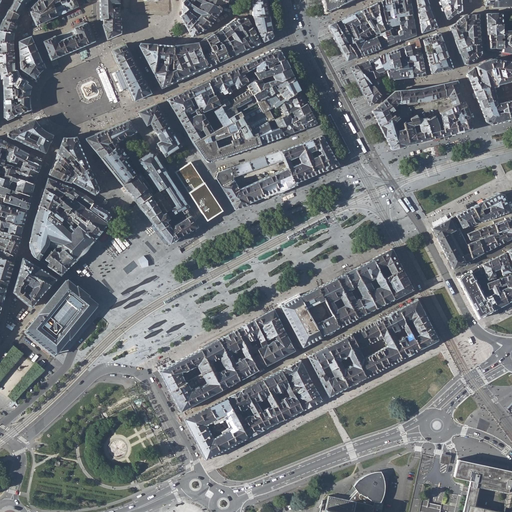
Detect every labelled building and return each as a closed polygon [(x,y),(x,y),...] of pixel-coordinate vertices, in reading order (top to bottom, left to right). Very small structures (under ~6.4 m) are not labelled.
[(14,0),(11,6),(8,9),(19,14),(23,6),(28,0),(14,0)] [(36,25),(57,16),(54,8),(61,5),(59,0),(38,0),(35,3),(29,10),(36,25)] [(78,7),(77,4),(75,0),(73,0),(61,5),(54,8),(57,16),(78,7)] [(99,0),(100,20),(102,20),(106,20),(111,18),(119,18),(119,8),(115,8),(115,7),(113,7),(113,5),(115,4),(119,4),(119,0),(99,0)] [(191,0),(182,0),(182,14),(180,16),(191,37),(192,37),(209,27),(215,18),(191,0)] [(204,0),(191,0),(215,18),(222,9),(204,0)] [(204,0),(222,9),(225,0),(204,0)] [(251,0),(252,16),(268,16),(264,0),(251,0)] [(321,0),(323,12),(325,13),(352,0),(321,0)] [(380,0),(375,2),(378,19),(381,26),(386,24),(383,19),(380,0)] [(389,0),(380,0),(383,19),(386,24),(388,26),(388,28),(390,27),(389,25),(398,24),(397,21),(396,16),(394,16),(394,14),(392,14),(390,8),(389,0)] [(389,0),(390,8),(392,14),(394,14),(394,16),(396,16),(397,21),(412,19),(410,7),(397,12),(396,7),(392,8),(392,4),(395,3),(394,0),(389,0)] [(394,0),(395,3),(396,7),(397,12),(410,7),(409,0),(394,0)] [(458,0),(438,0),(446,18),(447,19),(459,9),(458,0)] [(375,2),(367,7),(377,31),(382,29),(381,26),(378,19),(375,2)] [(416,8),(419,22),(432,17),(427,4),(416,8)] [(367,7),(360,10),(366,22),(369,26),(373,33),(376,31),(377,31),(367,7)] [(8,9),(3,19),(14,23),(19,14),(8,9)] [(360,10),(353,13),(359,23),(358,27),(360,29),(361,30),(365,37),(373,33),(369,26),(366,28),(364,24),(366,22),(360,10)] [(485,14),(486,26),(502,25),(502,24),(507,24),(506,12),(504,13),(501,13),(497,13),(485,14)] [(353,13),(340,19),(345,30),(347,29),(352,37),(349,38),(351,40),(358,37),(356,33),(356,31),(354,25),(359,23),(353,13)] [(477,15),(464,16),(464,31),(466,31),(466,36),(463,36),(460,36),(461,38),(464,45),(468,45),(467,43),(471,43),(471,45),(479,44),(477,15)] [(255,24),(259,34),(271,30),(268,16),(252,16),(255,24)] [(449,28),(454,40),(461,38),(460,36),(458,31),(460,31),(460,32),(461,32),(461,31),(463,31),(464,31),(464,16),(449,28)] [(436,27),(432,17),(419,22),(420,33),(436,27)] [(119,27),(119,18),(111,18),(106,20),(102,20),(102,25),(106,39),(119,33),(120,27),(119,27)] [(236,19),(235,19),(242,34),(244,33),(243,31),(251,27),(246,18),(236,19)] [(0,25),(0,30),(13,33),(16,24),(14,23),(3,19),(0,25)] [(235,19),(230,22),(237,34),(238,34),(240,38),(239,38),(245,50),(249,48),(242,34),(235,19)] [(340,19),(335,22),(347,42),(348,41),(351,45),(349,46),(356,57),(361,55),(351,40),(349,38),(345,30),(340,19)] [(415,35),(412,19),(397,21),(398,24),(401,23),(402,25),(398,26),(398,28),(399,28),(401,34),(402,40),(415,35)] [(230,22),(226,24),(232,36),(233,39),(240,52),(245,50),(239,38),(238,39),(236,35),(237,34),(230,22)] [(346,61),(356,57),(349,46),(347,42),(335,22),(329,25),(328,27),(345,60),(346,61)] [(91,36),(88,29),(85,23),(73,28),(74,29),(70,31),(77,48),(93,41),(91,36)] [(226,24),(218,29),(223,38),(224,39),(233,55),(240,52),(233,39),(232,36),(226,24)] [(393,43),(391,38),(390,34),(388,35),(386,30),(389,29),(388,28),(388,26),(386,24),(381,26),(382,29),(388,45),(393,43)] [(486,26),(486,34),(493,34),(502,34),(502,31),(502,26),(507,26),(507,24),(502,24),(502,25),(486,26)] [(391,38),(393,43),(402,40),(401,34),(399,28),(398,28),(398,26),(389,29),(390,34),(391,38)] [(260,43),(251,27),(243,31),(244,33),(242,34),(249,48),(260,43)] [(212,33),(217,43),(221,41),(223,46),(221,47),(228,58),(233,55),(224,39),(223,38),(218,29),(212,33)] [(380,48),(388,45),(382,29),(377,31),(376,31),(377,34),(377,35),(375,36),(380,48)] [(0,30),(0,41),(12,42),(13,34),(13,33),(0,30)] [(272,36),(271,30),(259,34),(263,42),(271,38),(272,36)] [(356,33),(358,37),(360,40),(365,37),(361,30),(356,33)] [(511,30),(507,31),(502,31),(502,34),(502,52),(511,53),(511,30)] [(70,31),(59,35),(66,53),(77,48),(70,31)] [(219,45),(218,45),(217,43),(212,33),(205,38),(218,62),(228,58),(221,47),(219,45)] [(422,40),(430,74),(451,69),(438,34),(422,40)] [(494,51),(502,52),(502,34),(493,34),(494,51)] [(50,60),(66,53),(59,35),(55,37),(54,36),(42,41),(48,54),(50,60)] [(39,72),(44,67),(42,61),(42,62),(31,36),(18,42),(20,69),(35,78),(38,73),(39,72)] [(361,55),(380,48),(375,36),(361,42),(360,40),(358,37),(351,40),(361,55)] [(218,62),(205,38),(197,43),(207,67),(218,62)] [(454,40),(457,49),(464,45),(461,38),(454,40)] [(408,43),(402,46),(406,57),(408,56),(412,55),(411,49),(419,47),(418,39),(408,42),(408,43)] [(0,41),(0,53),(13,52),(12,42),(0,41)] [(138,46),(153,73),(156,44),(140,43),(138,46)] [(180,45),(173,45),(172,64),(179,80),(191,74),(193,73),(207,67),(197,43),(192,43),(187,44),(180,45)] [(179,80),(172,64),(173,45),(156,44),(153,73),(161,88),(179,80)] [(480,54),(479,44),(471,45),(468,45),(464,45),(457,49),(463,63),(466,64),(480,54)] [(117,64),(120,70),(134,64),(130,58),(131,57),(124,45),(111,51),(117,64)] [(402,46),(397,48),(399,57),(398,57),(400,69),(408,68),(407,66),(407,62),(406,60),(406,57),(402,46)] [(420,53),(419,47),(411,49),(412,55),(420,53)] [(397,48),(386,52),(388,59),(389,58),(394,71),(398,70),(400,69),(398,57),(399,57),(397,48)] [(276,49),(269,52),(274,63),(278,61),(284,59),(279,49),(276,49)] [(0,53),(0,65),(14,63),(13,52),(0,53)] [(259,57),(243,64),(247,71),(252,68),(254,67),(256,71),(256,72),(257,73),(262,71),(264,70),(263,68),(266,66),(266,67),(267,69),(268,69),(273,67),(272,65),(272,64),(274,63),(269,52),(259,57)] [(386,52),(381,55),(384,64),(381,65),(381,67),(383,70),(387,68),(388,73),(394,71),(389,58),(388,59),(386,52)] [(422,59),(420,53),(412,55),(408,56),(409,59),(406,60),(407,62),(412,61),(422,59)] [(378,56),(367,60),(372,71),(381,67),(381,65),(384,64),(381,55),(378,56)] [(480,81),(478,82),(479,89),(491,85),(489,76),(493,75),(495,85),(511,80),(511,61),(493,57),(481,62),(476,67),(480,81)] [(284,60),(284,59),(278,61),(279,63),(279,64),(273,67),(268,69),(268,70),(263,72),(262,71),(257,73),(260,80),(271,77),(288,68),(284,60)] [(424,72),(422,59),(412,61),(413,65),(407,66),(408,68),(410,67),(412,77),(425,76),(424,72)] [(367,60),(355,65),(368,79),(378,77),(381,76),(384,75),(385,75),(385,73),(383,70),(381,67),(372,71),(367,60)] [(14,71),(14,67),(14,63),(0,65),(0,78),(0,80),(14,71)] [(143,81),(134,64),(120,70),(127,87),(133,101),(150,93),(143,81)] [(243,64),(227,72),(230,78),(232,78),(234,83),(237,88),(246,81),(247,80),(245,77),(243,73),(247,71),(243,64)] [(381,96),(380,95),(373,86),(370,87),(369,85),(371,84),(368,79),(355,65),(349,67),(349,68),(368,105),(369,105),(380,95),(380,96),(381,96)] [(400,78),(412,77),(410,67),(408,68),(400,69),(398,70),(400,78)] [(292,75),(288,68),(271,77),(260,80),(257,73),(256,72),(253,72),(256,77),(254,78),(253,77),(249,80),(250,82),(246,85),(248,89),(252,96),(264,89),(273,86),(274,85),(292,75)] [(466,73),(474,92),(480,90),(479,89),(478,82),(473,68),(466,73)] [(389,79),(400,78),(398,70),(394,71),(388,73),(387,73),(389,78),(389,79)] [(30,87),(19,80),(17,78),(14,71),(0,80),(2,87),(3,99),(11,99),(11,97),(16,97),(16,98),(28,97),(29,92),(30,87)] [(127,87),(120,71),(115,73),(122,90),(127,87)] [(228,85),(234,83),(232,78),(230,78),(227,72),(225,73),(228,80),(226,81),(228,85)] [(225,73),(219,75),(227,92),(228,93),(231,92),(228,85),(226,81),(228,80),(225,73)] [(219,75),(213,78),(218,89),(219,92),(222,91),(223,94),(224,94),(227,92),(219,75)] [(275,89),(273,86),(264,89),(252,96),(253,98),(255,103),(268,97),(294,79),(292,75),(274,85),(276,88),(275,89)] [(380,82),(378,77),(368,79),(371,84),(373,86),(380,95),(384,91),(382,85),(381,85),(380,82)] [(213,78),(207,81),(212,91),(218,89),(213,78)] [(274,109),(279,106),(299,90),(294,79),(268,97),(274,109)] [(207,81),(190,89),(193,97),(198,108),(201,112),(202,114),(204,109),(215,106),(216,109),(221,107),(214,95),(213,96),(212,91),(207,81)] [(420,89),(399,91),(399,104),(399,108),(394,112),(395,113),(397,116),(398,116),(403,122),(410,118),(414,116),(408,107),(408,103),(418,102),(423,101),(423,103),(436,100),(439,112),(464,102),(464,101),(456,81),(420,89)] [(493,124),(509,120),(504,102),(496,104),(491,85),(479,89),(480,90),(474,92),(485,121),(490,125),(493,124)] [(167,99),(181,123),(187,120),(185,116),(194,111),(196,114),(201,112),(198,108),(194,109),(189,98),(193,97),(190,89),(167,99)] [(221,107),(223,111),(228,108),(227,105),(228,104),(229,104),(224,94),(223,94),(222,91),(219,92),(218,89),(212,91),(213,96),(214,95),(221,107)] [(252,96),(248,89),(246,90),(246,91),(231,99),(232,102),(229,104),(228,104),(227,105),(228,108),(249,98),(252,96)] [(289,113),(306,104),(299,90),(279,106),(274,109),(278,118),(282,116),(278,109),(280,108),(284,115),(285,115),(289,113)] [(394,91),(385,99),(392,108),(396,104),(399,104),(399,91),(394,91)] [(28,97),(16,98),(16,104),(14,104),(13,103),(11,103),(11,99),(3,99),(3,117),(7,120),(17,115),(16,115),(29,109),(28,105),(28,101),(28,97)] [(205,161),(207,162),(208,162),(209,162),(212,161),(283,136),(279,127),(276,128),(271,131),(268,123),(272,120),(278,118),(274,109),(268,97),(255,103),(257,107),(240,115),(238,111),(234,114),(226,117),(229,122),(222,126),(220,127),(214,130),(212,131),(192,141),(205,161)] [(226,117),(234,114),(231,109),(233,108),(234,109),(237,107),(250,101),(249,98),(228,108),(223,111),(224,113),(226,117)] [(374,117),(377,123),(386,121),(390,117),(387,110),(388,109),(389,111),(391,110),(392,111),(394,110),(392,108),(385,99),(371,111),(374,117)] [(464,101),(464,102),(439,112),(440,117),(451,113),(466,107),(467,106),(464,101)] [(239,111),(252,105),(251,102),(238,108),(239,111)] [(155,131),(167,124),(155,104),(138,112),(146,124),(149,122),(155,131)] [(310,111),(306,104),(289,113),(292,119),(288,120),(285,115),(284,115),(282,116),(278,118),(272,120),(276,128),(279,127),(289,123),(298,119),(310,111)] [(213,111),(222,126),(229,122),(226,117),(224,113),(223,111),(221,107),(216,109),(213,111)] [(470,117),(466,107),(451,113),(453,117),(454,121),(457,133),(469,130),(472,125),(469,118),(470,117)] [(315,122),(310,111),(298,119),(303,128),(315,124),(315,122)] [(212,131),(202,114),(201,112),(196,114),(187,120),(181,123),(191,141),(192,141),(212,131)] [(395,113),(390,117),(386,121),(377,123),(385,137),(390,149),(405,146),(405,145),(408,144),(402,122),(403,122),(398,116),(397,116),(395,113)] [(455,133),(457,133),(454,121),(453,117),(451,113),(440,117),(442,129),(443,129),(444,136),(455,133)] [(414,116),(410,118),(410,121),(403,122),(402,122),(408,144),(415,143),(432,139),(429,128),(426,119),(425,118),(418,119),(416,115),(414,116)] [(432,139),(439,137),(438,130),(437,124),(434,116),(426,119),(429,128),(432,139)] [(298,130),(303,128),(298,119),(289,123),(293,132),(298,130)] [(13,139),(44,153),(45,152),(49,141),(52,135),(46,132),(45,132),(43,130),(39,127),(36,124),(34,120),(28,123),(13,130),(13,129),(7,132),(7,134),(7,136),(13,139)] [(128,121),(105,130),(110,142),(114,148),(117,146),(115,142),(130,134),(135,131),(128,121)] [(283,136),(293,132),(289,123),(279,127),(283,136)] [(180,145),(172,133),(167,124),(155,131),(160,140),(156,142),(164,155),(180,145)] [(94,150),(100,158),(112,149),(114,148),(110,142),(105,130),(85,138),(86,140),(94,150)] [(317,152),(318,155),(330,150),(322,136),(322,135),(321,135),(320,135),(320,136),(311,139),(317,152)] [(63,138),(60,144),(84,170),(89,168),(82,151),(81,151),(78,143),(75,137),(70,138),(66,138),(63,138)] [(311,139),(302,142),(314,174),(324,170),(319,157),(312,160),(310,155),(317,152),(311,139)] [(14,146),(7,142),(4,151),(6,151),(4,155),(6,156),(4,160),(9,162),(9,161),(14,146)] [(314,174),(302,142),(280,150),(284,159),(287,168),(294,184),(294,183),(314,174)] [(60,144),(57,153),(68,164),(69,163),(73,168),(72,169),(73,169),(75,172),(77,174),(84,170),(60,144)] [(28,153),(14,146),(9,161),(19,165),(21,165),(26,167),(37,172),(40,165),(26,159),(28,153)] [(109,169),(121,184),(135,174),(135,173),(135,172),(136,172),(138,171),(138,170),(136,167),(121,147),(119,149),(117,146),(114,148),(112,149),(100,158),(107,166),(109,169)] [(280,150),(264,156),(267,165),(284,159),(280,150)] [(330,150),(318,155),(319,157),(324,170),(324,171),(338,164),(337,163),(330,150)] [(42,159),(28,153),(26,159),(40,165),(42,159)] [(60,179),(65,181),(71,172),(73,169),(72,169),(68,164),(57,153),(54,160),(65,169),(60,179)] [(143,167),(138,170),(138,171),(138,172),(139,172),(140,172),(141,171),(142,170),(156,160),(167,175),(173,183),(154,154),(151,153),(149,153),(138,160),(143,167)] [(264,156),(249,161),(252,170),(267,165),(264,156)] [(0,165),(35,177),(37,172),(26,167),(21,165),(20,169),(17,167),(6,164),(7,162),(18,166),(19,165),(9,161),(9,162),(4,160),(0,158),(0,165)] [(50,175),(60,179),(65,169),(54,160),(49,175),(50,175)] [(146,180),(151,187),(155,193),(158,191),(160,189),(161,190),(163,188),(174,204),(172,205),(173,208),(172,208),(165,213),(168,217),(181,209),(186,218),(190,216),(187,211),(188,210),(186,207),(188,206),(173,183),(167,175),(156,160),(142,170),(141,171),(140,172),(139,172),(140,172),(140,173),(141,172),(146,178),(146,180)] [(249,161),(233,166),(237,175),(252,170),(249,161)] [(0,172),(33,184),(35,177),(0,165),(0,172)] [(215,177),(222,188),(233,180),(233,177),(237,175),(233,166),(217,172),(215,177)] [(99,190),(89,168),(84,170),(77,174),(71,182),(94,194),(95,194),(97,192),(98,191),(99,190)] [(179,177),(206,221),(214,216),(221,211),(194,168),(182,175),(179,177)] [(278,191),(294,184),(287,168),(257,181),(263,196),(277,190),(278,191)] [(0,172),(0,185),(10,189),(30,196),(33,184),(0,172)] [(70,183),(71,182),(77,174),(75,172),(73,174),(71,172),(65,181),(70,183)] [(128,192),(134,188),(135,188),(142,183),(141,181),(136,173),(135,172),(135,173),(135,174),(121,184),(123,187),(126,191),(128,192)] [(138,172),(136,173),(141,181),(144,179),(139,172),(138,172)] [(62,201),(68,206),(71,199),(72,199),(72,198),(78,202),(84,193),(74,188),(69,186),(63,184),(47,178),(44,188),(49,190),(54,193),(58,195),(62,200),(62,201)] [(222,188),(224,192),(235,184),(233,180),(222,188)] [(235,209),(263,196),(257,181),(238,189),(235,184),(224,192),(234,209),(235,209)] [(128,192),(133,199),(147,189),(142,183),(135,188),(134,188),(128,192)] [(0,196),(4,198),(5,195),(6,192),(9,193),(10,189),(0,185),(0,196)] [(43,207),(50,211),(49,213),(61,222),(64,218),(71,225),(75,219),(68,214),(72,209),(68,206),(62,201),(62,200),(58,195),(54,193),(49,190),(44,188),(40,200),(39,204),(43,207)] [(28,203),(30,196),(10,189),(9,193),(10,195),(28,203)] [(138,205),(150,196),(147,189),(133,199),(134,200),(137,204),(138,205)] [(148,217),(169,205),(159,191),(158,191),(158,192),(154,194),(150,196),(138,205),(139,206),(141,209),(143,211),(143,212),(147,216),(148,217)] [(78,202),(89,209),(93,203),(94,201),(93,200),(84,193),(78,202)] [(498,193),(482,201),(489,219),(500,215),(510,211),(503,194),(498,193)] [(27,208),(28,203),(10,195),(10,196),(5,195),(4,198),(2,201),(20,206),(26,208),(27,208)] [(89,222),(101,231),(102,230),(106,225),(108,223),(106,222),(104,220),(100,218),(92,213),(71,199),(68,206),(72,209),(80,215),(89,222)] [(482,201),(467,209),(473,224),(489,219),(482,201)] [(106,221),(108,219),(110,217),(110,216),(109,212),(108,211),(107,211),(104,209),(103,208),(99,206),(98,206),(95,204),(93,203),(89,209),(106,221)] [(19,210),(0,204),(0,220),(22,226),(26,212),(25,211),(19,210)] [(33,246),(43,207),(40,205),(38,205),(37,211),(38,212),(36,220),(35,220),(29,243),(30,243),(30,242),(33,243),(33,244),(33,246)] [(153,224),(164,218),(162,215),(165,213),(172,208),(169,205),(148,217),(148,218),(150,221),(153,223),(153,224)] [(61,250),(66,254),(69,257),(71,259),(73,261),(81,254),(89,245),(95,239),(77,224),(79,222),(75,219),(71,225),(64,218),(61,222),(49,213),(50,211),(43,207),(33,246),(34,248),(33,248),(32,249),(32,250),(33,250),(34,250),(35,252),(36,252),(36,253),(41,256),(41,257),(44,254),(43,253),(47,248),(52,252),(54,248),(61,250)] [(77,224),(95,239),(97,237),(101,231),(89,222),(80,215),(72,209),(68,214),(75,219),(79,222),(77,224)] [(467,209),(456,215),(462,227),(473,224),(467,209)] [(511,214),(492,221),(493,223),(496,232),(499,231),(511,226),(511,214)] [(197,226),(190,216),(186,218),(174,225),(170,219),(169,219),(166,221),(165,221),(167,225),(168,224),(177,239),(197,226)] [(453,216),(431,228),(452,269),(471,259),(467,244),(453,216)] [(158,230),(164,227),(167,225),(165,221),(166,221),(164,218),(153,224),(158,230)] [(22,226),(0,220),(0,230),(20,236),(22,226)] [(493,223),(477,229),(480,236),(487,234),(488,235),(496,232),(493,223)] [(169,244),(177,239),(168,224),(167,225),(164,227),(158,230),(159,231),(163,236),(164,237),(168,242),(169,244)] [(497,234),(492,235),(497,246),(511,237),(511,226),(499,231),(500,233),(497,234)] [(277,235),(287,230),(288,229),(288,228),(287,227),(286,227),(275,232),(275,233),(274,234),(275,235),(276,235),(277,235)] [(477,229),(467,233),(470,240),(480,236),(477,229)] [(18,243),(20,236),(0,230),(0,232),(0,233),(3,235),(2,238),(9,240),(18,243)] [(492,235),(478,240),(483,253),(497,246),(492,235)] [(0,257),(13,262),(15,256),(15,254),(16,251),(18,243),(9,240),(2,238),(0,237),(0,257)] [(254,247),(264,242),(265,241),(265,240),(264,239),(263,239),(252,244),(252,245),(252,246),(252,247),(253,247),(254,247)] [(283,249),(294,243),(294,242),(294,241),(293,240),(292,240),(281,246),(281,247),(281,248),(282,249),(283,249)] [(478,240),(467,244),(471,259),(483,253),(478,240)] [(66,269),(73,261),(71,259),(69,257),(66,254),(61,250),(54,248),(52,252),(47,248),(43,253),(44,254),(66,269)] [(386,264),(391,274),(401,269),(391,249),(372,258),(377,268),(386,264)] [(261,260),(271,255),(272,254),(272,253),(271,252),(270,252),(259,257),(258,258),(258,259),(259,260),(260,260),(261,260)] [(482,264),(485,272),(487,280),(510,272),(504,253),(482,264)] [(66,269),(44,254),(41,257),(48,262),(46,265),(60,275),(66,269)] [(0,279),(7,282),(13,262),(0,257),(0,279)] [(52,283),(54,280),(56,278),(38,267),(22,257),(12,291),(31,307),(42,293),(48,286),(50,285),(52,283)] [(144,257),(138,260),(142,268),(148,266),(148,261),(144,257)] [(377,279),(382,277),(377,268),(372,258),(354,268),(364,286),(368,284),(368,281),(374,278),(376,278),(377,279)] [(75,263),(73,261),(66,269),(68,271),(75,263)] [(488,287),(486,283),(487,280),(485,272),(481,273),(479,267),(458,278),(478,316),(488,311),(489,312),(497,308),(490,295),(487,287),(488,287)] [(360,296),(358,297),(359,300),(366,313),(375,309),(364,286),(354,268),(345,273),(354,289),(356,288),(354,285),(357,284),(358,286),(361,292),(363,295),(364,297),(361,298),(360,296)] [(383,279),(387,287),(390,286),(391,288),(392,289),(393,289),(393,290),(390,292),(393,299),(403,294),(412,290),(401,269),(391,274),(383,279)] [(356,294),(354,289),(345,273),(336,277),(357,318),(366,313),(359,300),(354,302),(353,299),(352,297),(353,296),(351,294),(350,294),(348,291),(350,290),(352,292),(353,293),(354,295),(356,294)] [(511,277),(511,275),(497,279),(508,303),(511,300),(511,277)] [(339,328),(357,318),(336,277),(318,287),(339,327),(339,328)] [(369,285),(368,284),(364,286),(375,309),(383,305),(393,299),(390,292),(387,287),(383,279),(382,277),(377,279),(377,280),(380,285),(382,287),(378,289),(377,287),(375,288),(375,289),(375,290),(371,292),(371,289),(369,285)] [(497,279),(486,283),(488,287),(487,287),(490,295),(497,308),(508,303),(497,279)] [(65,281),(64,282),(62,284),(38,313),(39,314),(27,329),(25,331),(24,332),(53,356),(55,355),(54,354),(56,352),(68,338),(69,338),(96,306),(95,306),(96,304),(96,303),(87,296),(88,295),(87,295),(89,293),(79,285),(77,286),(76,287),(67,280),(65,281)] [(334,329),(339,327),(318,287),(299,296),(321,336),(324,335),(325,335),(334,330),(334,329)] [(299,296),(281,306),(302,346),(321,336),(299,296)] [(403,306),(398,308),(404,320),(409,318),(411,321),(418,318),(418,317),(424,313),(417,300),(418,300),(417,299),(411,302),(403,306)] [(402,326),(405,331),(409,329),(404,320),(398,308),(393,311),(392,311),(386,315),(380,318),(391,338),(394,336),(394,335),(395,334),(393,331),(396,330),(397,330),(398,330),(399,329),(398,328),(402,326)] [(273,309),(254,320),(259,330),(262,329),(264,332),(265,332),(266,333),(265,334),(267,339),(270,338),(274,336),(284,331),(273,309)] [(415,335),(413,337),(419,349),(424,346),(433,342),(433,341),(436,340),(438,339),(438,338),(437,338),(424,313),(418,317),(418,318),(411,321),(414,326),(415,329),(412,330),(415,335)] [(384,340),(385,341),(391,338),(380,318),(362,328),(370,343),(381,337),(383,337),(384,338),(383,339),(384,341),(384,340)] [(260,342),(264,340),(259,330),(254,320),(236,329),(247,350),(256,345),(254,342),(250,344),(249,342),(249,341),(251,340),(252,341),(255,340),(254,338),(256,337),(258,338),(258,340),(260,342)] [(354,356),(365,377),(370,374),(371,374),(378,371),(378,370),(383,368),(375,352),(364,357),(361,357),(362,356),(361,354),(361,355),(360,352),(359,351),(358,351),(359,349),(370,343),(362,328),(344,337),(354,356)] [(242,352),(247,350),(236,329),(217,339),(228,360),(232,358),(230,353),(233,351),(233,352),(234,352),(235,352),(235,351),(236,351),(236,350),(236,349),(240,347),(242,352)] [(394,336),(391,338),(401,358),(406,356),(407,356),(413,352),(419,349),(413,337),(409,329),(405,331),(407,335),(403,337),(403,336),(402,336),(401,336),(401,337),(400,337),(400,338),(401,338),(396,341),(394,336)] [(260,342),(256,345),(266,365),(294,350),(284,331),(274,336),(276,339),(269,342),(269,343),(269,344),(268,344),(267,344),(265,340),(264,340),(260,342)] [(326,346),(336,366),(341,364),(339,360),(340,358),(342,357),(343,357),(344,357),(345,357),(345,356),(346,355),(348,356),(350,359),(354,356),(344,337),(339,339),(338,339),(331,343),(326,346)] [(391,338),(385,341),(385,342),(386,344),(387,344),(386,346),(375,352),(383,368),(388,365),(389,365),(396,361),(401,358),(391,338)] [(217,339),(205,345),(199,349),(210,369),(221,389),(239,380),(228,360),(217,339)] [(256,345),(247,350),(257,370),(266,365),(256,345)] [(326,346),(313,353),(321,368),(323,367),(322,365),(327,363),(330,369),(336,366),(326,346)] [(201,374),(210,369),(199,349),(172,363),(158,370),(168,390),(185,382),(181,374),(181,371),(185,370),(195,365),(197,366),(201,374)] [(228,360),(239,380),(257,370),(247,350),(242,352),(245,356),(241,358),(240,358),(240,357),(239,357),(238,357),(238,358),(237,358),(237,359),(237,360),(238,360),(235,362),(232,358),(228,360)] [(324,367),(323,367),(321,368),(313,353),(307,356),(318,376),(327,371),(324,367)] [(341,364),(336,366),(347,386),(352,384),(360,380),(365,377),(354,356),(350,359),(352,363),(351,365),(349,365),(348,365),(347,365),(347,366),(347,367),(345,368),(342,367),(341,364)] [(289,386),(291,390),(310,380),(299,359),(280,370),(284,377),(288,375),(288,376),(288,377),(288,378),(289,381),(290,382),(291,382),(292,383),(292,385),(289,386)] [(327,371),(318,376),(328,396),(347,386),(336,366),(330,369),(327,371)] [(185,382),(168,390),(179,411),(221,389),(210,369),(201,374),(185,382)] [(287,392),(291,390),(289,386),(284,377),(280,370),(262,379),(273,399),(276,397),(275,394),(275,392),(276,391),(284,388),(285,388),(287,392)] [(261,405),(264,404),(263,402),(257,405),(256,403),(256,401),(257,400),(258,401),(259,401),(262,399),(263,397),(264,397),(265,397),(267,400),(264,402),(265,403),(266,404),(268,403),(268,402),(273,399),(262,379),(244,388),(254,409),(261,405)] [(294,395),(301,410),(321,400),(310,380),(291,390),(293,393),(295,392),(297,392),(297,393),(294,395)] [(250,411),(254,409),(244,388),(226,398),(236,418),(243,414),(242,412),(239,414),(238,411),(239,410),(241,410),(242,410),(243,412),(244,411),(244,410),(244,409),(245,409),(246,408),(246,407),(248,406),(250,411)] [(273,399),(283,419),(301,410),(294,395),(293,393),(291,390),(287,392),(283,394),(284,394),(287,393),(289,395),(288,397),(286,398),(286,397),(285,397),(281,399),(280,400),(280,401),(279,401),(278,401),(276,397),(273,399)] [(226,398),(183,419),(187,427),(193,437),(208,429),(206,425),(225,415),(229,422),(236,418),(226,398)] [(265,429),(283,419),(273,399),(268,402),(268,403),(270,406),(269,407),(268,408),(267,407),(263,410),(263,411),(261,411),(260,411),(260,410),(259,408),(262,406),(261,405),(254,409),(265,429)] [(247,438),(265,429),(254,409),(250,411),(243,414),(236,418),(247,438)] [(232,428),(228,430),(235,444),(247,438),(236,418),(229,422),(232,428)] [(208,429),(193,437),(205,460),(235,444),(228,430),(212,438),(208,429)] [(492,467),(458,459),(454,476),(470,480),(468,487),(477,489),(478,486),(508,493),(504,511),(511,511),(511,471),(510,471),(492,467)] [(381,511),(383,504),(388,480),(382,478),(382,474),(381,474),(381,472),(380,472),(379,471),(375,471),(373,472),(369,473),(366,474),(362,476),(358,479),(353,485),(356,489),(347,498),(347,500),(328,495),(324,511),(381,511)] [(477,489),(468,487),(467,491),(467,495),(476,497),(476,493),(477,489)] [(476,497),(467,495),(464,503),(474,505),(476,497)] [(474,505),(464,503),(462,511),(504,511),(502,511),(474,505)]
